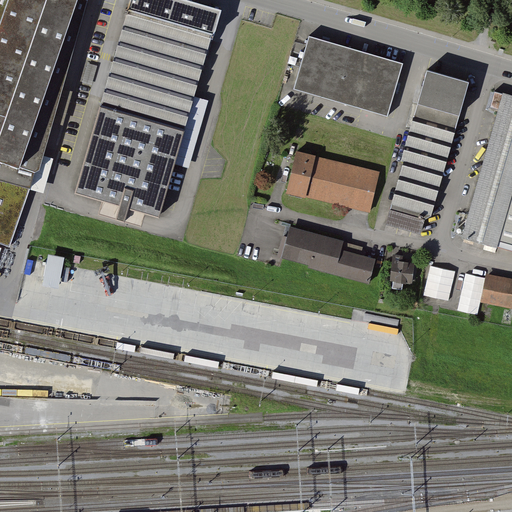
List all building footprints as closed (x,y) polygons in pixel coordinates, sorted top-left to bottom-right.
[(88,0),(0,0),(0,183),(30,191),(40,169),(88,0)] [(221,11),(183,0),(129,0),(73,194),(161,219),(221,11)] [(404,64),(308,36),(293,90),(388,118),(388,116),(396,91),(398,85),(404,64)] [(470,79),(428,67),(385,225),(420,234),(424,220),(433,222),(470,79)] [(511,92),(502,90),(461,234),(511,248),(511,92)] [(381,171),(295,152),(286,195),(372,214),(381,171)] [(30,191),(0,183),(0,246),(10,250),(30,191)] [(343,243),(291,229),(282,260),(370,284),(376,263),(341,253),(343,243)] [(417,259),(395,256),(392,277),(414,281),(417,259)] [(43,289),(60,292),(66,260),(49,257),(43,289)] [(425,296),(450,300),(456,269),(431,264),(425,296)] [(511,277),(490,273),(484,302),(511,307),(511,277)]
